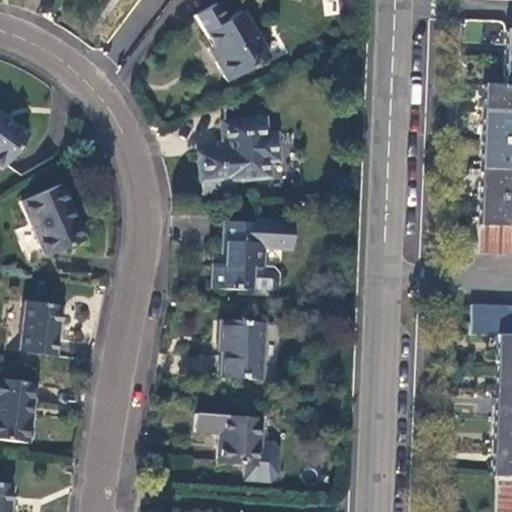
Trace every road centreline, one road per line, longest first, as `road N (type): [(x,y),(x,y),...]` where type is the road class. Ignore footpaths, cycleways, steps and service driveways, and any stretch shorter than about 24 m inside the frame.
road 1 (unclassified): [(0,33),(51,57),(91,91),(135,166),(143,214),(138,258),(95,511)]
road 2 (residential): [(381,281),(393,0)]
road 3 (residential): [(373,511),(381,281)]
road 4 (unclassified): [(381,281),(511,284)]
